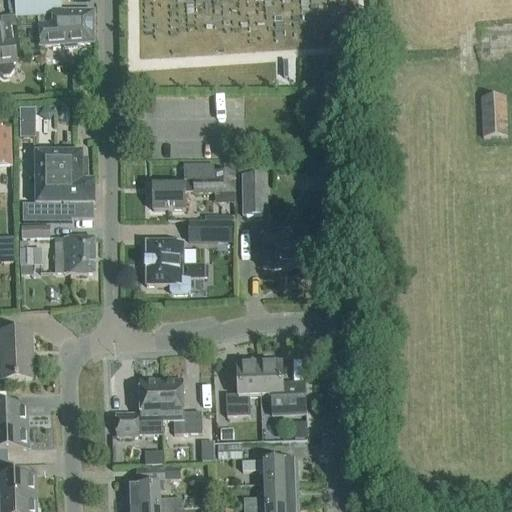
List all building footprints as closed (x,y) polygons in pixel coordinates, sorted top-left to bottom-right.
[(7,0),(8,18),(12,17),(16,17),(14,0),(7,0)] [(66,0),(14,0),(16,17),(16,19),(39,18),(41,48),(64,47),(64,50),(77,50),(76,46),(93,45),(92,15),(59,17),(59,8),(67,7),(66,0)] [(0,75),(4,79),(10,78),(14,73),(13,66),(14,66),(14,65),(10,29),(15,28),(15,20),(0,22),(1,29),(0,28),(0,75)] [(385,34),(364,35),(365,49),(386,48),(385,34)] [(507,140),(506,100),(482,101),(483,141),(507,140)] [(51,141),(73,140),(72,117),(50,117),(51,141)] [(0,169),(12,169),(11,132),(0,132),(0,169)] [(95,209),(95,184),(83,184),(83,154),(35,155),(36,210),(22,210),(23,228),(72,227),(72,223),(93,223),(93,209),(95,209)] [(182,169),(182,188),(153,188),(153,215),(184,215),(183,198),(233,198),(232,177),(212,177),(212,169),(182,169)] [(266,178),(243,178),(243,217),(266,217),(266,178)] [(189,226),(189,245),(217,245),(217,226),(189,226)] [(49,230),(22,231),(23,244),(50,243),(49,230)] [(287,236),(286,233),(263,233),(263,271),(282,271),(282,269),(307,269),(307,236),(287,236)] [(55,279),(95,279),(96,243),(56,243),(55,256),(55,279)] [(27,244),(19,245),(21,270),(33,270),(31,253),(27,253),(27,244)] [(183,245),(146,246),(147,290),(170,289),(170,295),(174,298),(187,298),(191,294),(191,281),(204,281),(204,268),(184,268),(183,245)] [(32,334),(0,334),(0,375),(0,383),(29,382),(28,353),(33,353),(32,334)] [(261,401),(259,362),(251,362),(251,366),(237,367),(238,398),(226,399),(227,421),(250,420),(250,401),(261,401)] [(267,362),(259,362),(261,401),(272,400),(272,419),(306,418),(305,388),(282,389),(282,365),(268,365),(267,362)] [(161,385),(163,424),(176,424),(177,438),(204,437),(203,417),(185,418),(184,384),(161,385)] [(163,439),(163,424),(161,385),(140,386),(141,419),(118,420),(119,441),(163,439)] [(0,432),(28,431),(27,408),(0,409),(0,432)] [(0,454),(29,454),(28,431),(0,432),(0,454)] [(234,444),(234,432),(220,432),(220,444),(234,444)] [(218,462),(242,462),(242,450),(218,450),(218,462)] [(164,466),(164,454),(147,453),(147,466),(164,466)] [(263,475),(264,488),(299,487),(298,464),(242,466),(242,476),(263,475)] [(0,467),(0,489),(0,490),(0,502),(36,501),(35,479),(3,480),(2,467),(0,467)] [(166,483),(166,471),(140,472),(140,485),(166,483)] [(243,504),(242,511),(247,511),(299,510),(299,487),(264,488),(264,503),(243,504)] [(128,490),(128,511),(182,511),(182,503),(162,503),(161,489),(128,490)] [(36,511),(36,501),(0,502),(0,511),(36,511)]
